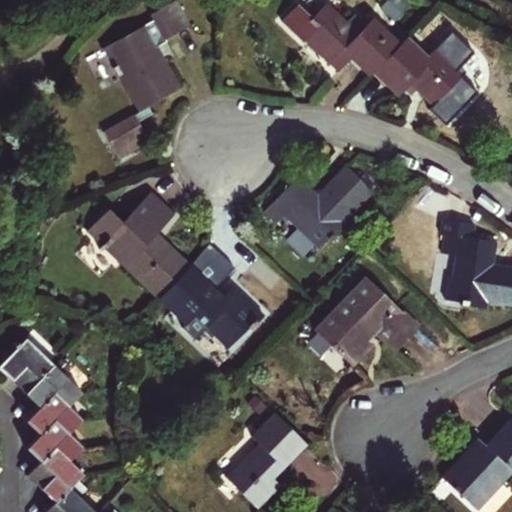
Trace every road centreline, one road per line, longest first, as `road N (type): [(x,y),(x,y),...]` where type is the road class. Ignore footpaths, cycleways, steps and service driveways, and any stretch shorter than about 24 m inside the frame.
road 1 (residential): [(511,211),(419,157),(346,129),(291,122),(215,151)]
road 2 (residential): [(511,349),(444,385),(377,435)]
